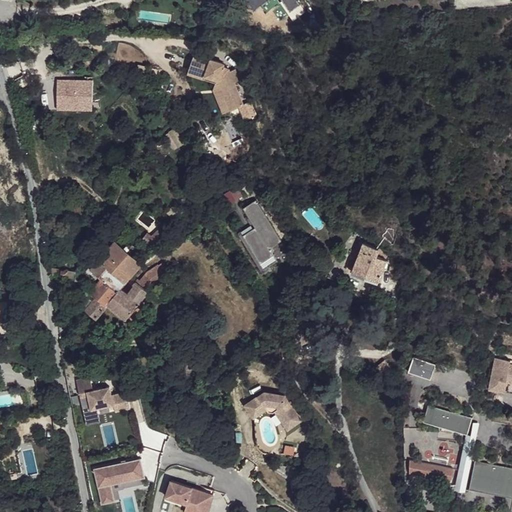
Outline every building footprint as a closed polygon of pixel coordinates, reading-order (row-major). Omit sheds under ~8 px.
[(224,66),(194,57),(188,74),(216,82),(213,90),(225,112),(243,103),(224,66)] [(172,149),(184,143),(176,127),(164,133),(172,149)] [(45,211),(85,214),(86,205),(46,201),(45,211)] [(255,201),(242,209),(254,229),(242,236),(260,265),(273,256),(269,250),(281,242),(255,201)] [(77,241),(84,242),(86,231),(79,230),(77,241)] [(96,232),(86,231),(84,242),(83,252),(92,253),(96,232)] [(48,248),(83,252),(84,242),(77,241),(52,239),(47,239),(48,248)] [(119,289),(140,264),(115,242),(90,270),(100,279),(116,293),(119,289)] [(377,283),(386,261),(375,256),(378,250),(363,244),(351,273),(377,283)] [(108,303),(125,318),(147,294),(147,291),(166,279),(157,266),(147,273),(139,282),(137,280),(132,286),(133,287),(126,294),(119,289),(116,293),(108,303)] [(52,274),(74,277),(76,271),(51,268),(52,274)] [(116,293),(100,279),(89,292),(95,298),(93,301),(85,310),(94,319),(108,303),(116,293)] [(87,296),(79,307),(85,310),(93,301),(87,296)] [(414,357),(408,375),(429,381),(434,365),(414,357)] [(511,382),(511,364),(510,364),(511,361),(495,358),(489,388),(505,392),(507,381),(511,382)] [(163,361),(158,375),(169,378),(174,365),(163,361)] [(376,367),(385,378),(392,373),(383,361),(376,367)] [(122,397),(121,393),(111,395),(109,386),(92,390),(89,374),(75,377),(85,418),(93,416),(92,409),(97,408),(113,404),(115,411),(130,408),(127,396),(122,397)] [(296,414),(280,395),(260,393),(241,409),(251,421),(264,411),(265,410),(274,411),(274,410),(281,419),(289,420),(296,414)] [(463,434),(464,435),(469,422),(469,419),(429,407),(424,422),(463,434)] [(100,422),(97,408),(92,409),(93,416),(85,418),(86,425),(100,422)] [(286,430),(300,419),(296,414),(289,420),(281,419),(274,410),(274,411),(265,410),(264,411),(265,413),(270,414),(272,412),(286,430)] [(476,423),(469,422),(464,435),(463,434),(454,490),(465,491),(476,423)] [(95,470),(103,504),(114,501),(110,484),(145,476),(141,459),(95,470)] [(409,460),(409,473),(427,476),(426,481),(449,486),(453,468),(409,460)] [(511,469),(473,463),(470,482),(511,488),(511,469)] [(511,488),(470,482),(469,489),(511,495),(511,488)] [(207,511),(212,492),(196,488),(195,492),(168,486),(163,508),(180,511),(207,511)]
